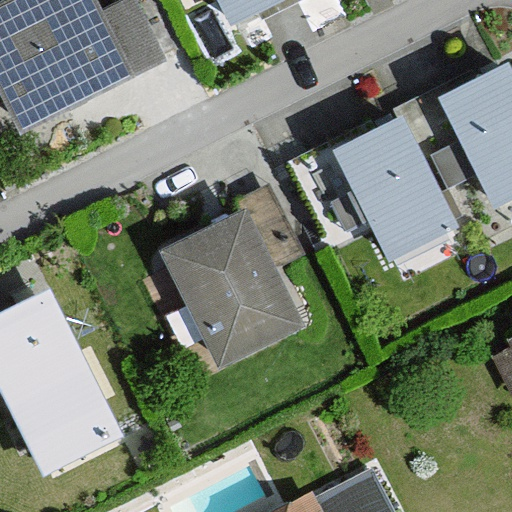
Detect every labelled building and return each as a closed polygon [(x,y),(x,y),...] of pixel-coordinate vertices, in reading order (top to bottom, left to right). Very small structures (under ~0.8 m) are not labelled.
[(127,0),(99,14),(91,0),(31,0),(0,16),(0,94),(24,140),(163,68),(128,0),(127,0)] [(301,6),(298,0),(217,0),(238,38),(301,6)] [(511,205),(511,74),(443,109),(497,213),(511,205)] [(456,235),(401,127),(333,162),(388,269),(456,235)] [(229,208),(236,222),(163,258),(220,374),(308,332),(277,270),(298,260),(264,191),(229,208)] [(129,439),(54,289),(0,316),(0,392),(44,481),(129,439)] [(511,353),(490,365),(511,406),(511,353)] [(385,511),(368,476),(295,511),(385,511)]
